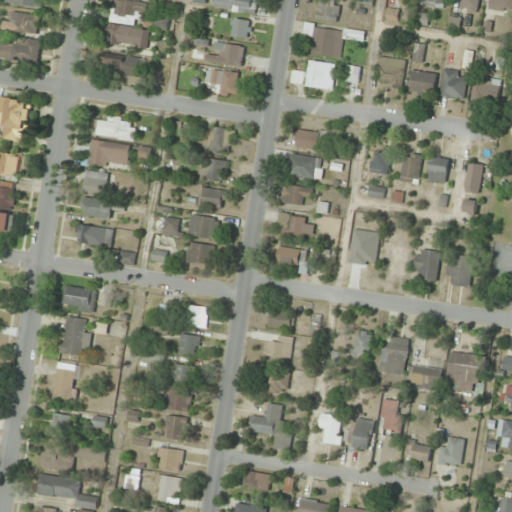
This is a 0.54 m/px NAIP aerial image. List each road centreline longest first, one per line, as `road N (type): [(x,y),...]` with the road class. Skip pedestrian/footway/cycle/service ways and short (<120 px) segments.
road 1 (tertiary): [(289,0),(208,511)]
road 2 (residential): [(511,322),(267,286),(222,293),(0,257)]
road 3 (residential): [(3,511),(81,0)]
road 4 (residential): [(272,119),(0,76)]
road 5 (residential): [(433,491),(217,454)]
road 6 (residential): [(467,131),(274,105)]
